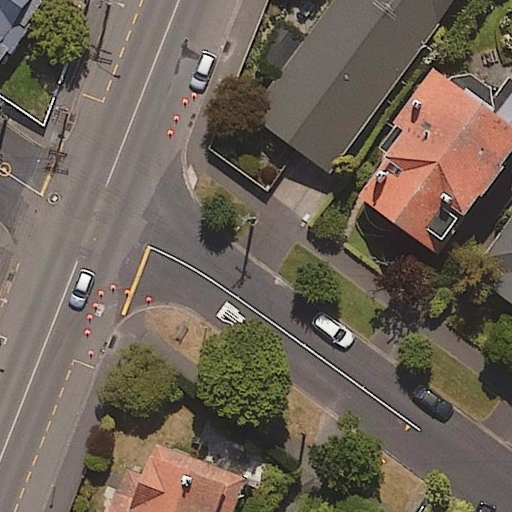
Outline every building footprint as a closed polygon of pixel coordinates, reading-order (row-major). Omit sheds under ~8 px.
[(32,22),(47,0),(0,0),(0,66),(2,64),(11,70),(41,29),(32,22)] [(457,0),(339,0),(256,117),(334,173),(457,0)] [(511,98),(502,112),(443,69),(386,146),(395,153),(364,195),(453,259),(511,178),(511,98)] [(511,223),(476,275),(511,299),(511,223)] [(224,511),(239,475),(163,444),(149,479),(131,472),(114,511),(224,511)]
